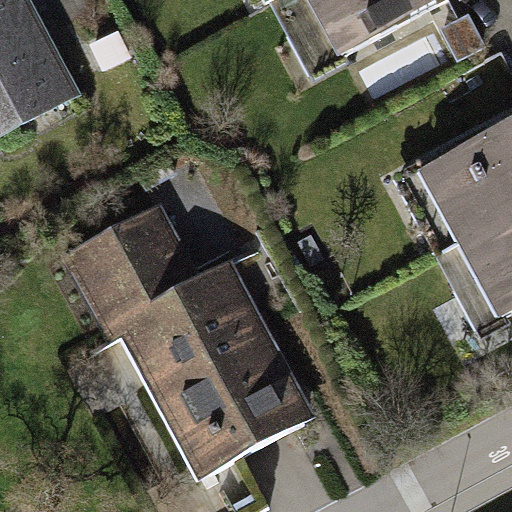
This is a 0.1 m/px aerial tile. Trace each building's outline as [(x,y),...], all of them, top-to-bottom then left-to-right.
[(22,0),(0,0),(0,25),(28,14),(22,0)] [(293,0),(269,0),(275,10),(291,1),(293,0)] [(293,0),(291,1),(330,75),(443,16),(433,0),(293,0)] [(437,0),(444,12),(465,0),(437,0)] [(0,25),(0,149),(81,109),(28,14),(0,25)] [(511,224),(511,137),(411,192),(452,256),(511,224)] [(196,282),(161,213),(61,261),(108,349),(120,345),(201,484),(316,420),(229,266),(196,282)] [(511,224),(452,256),(434,267),(475,342),(511,320),(511,224)]
